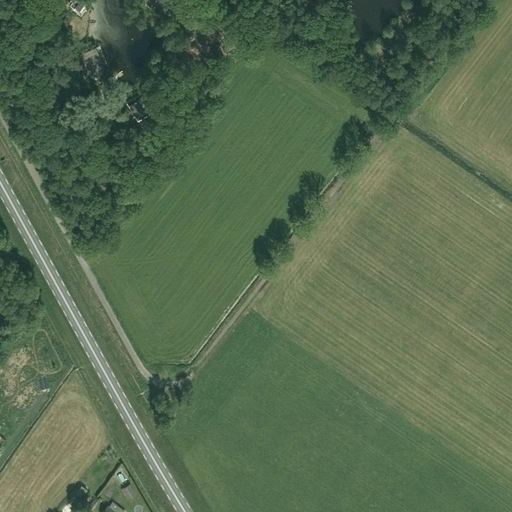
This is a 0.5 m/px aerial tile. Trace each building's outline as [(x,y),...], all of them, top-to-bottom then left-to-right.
[(72,1),(70,5),(75,9),(78,5),(82,8),(87,1),(84,0),(70,0),(72,1)] [(144,0),(150,4),(152,2),(164,12),(170,5),(164,0),(144,0)] [(210,20),(183,58),(189,62),(216,24),(210,20)] [(109,69),(96,48),(82,56),(89,69),(83,72),(88,80),(94,76),(94,78),(109,69)] [(151,93),(129,106),(137,119),(158,106),(151,93)] [(131,482),(124,486),(131,498),(138,494),(131,482)] [(81,496),(87,489),(82,485),(76,492),(81,496)]
